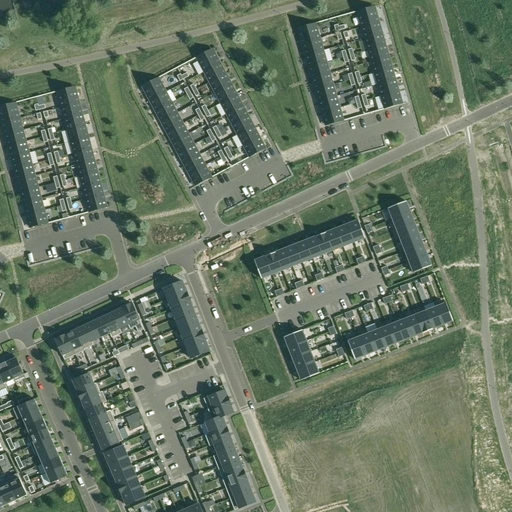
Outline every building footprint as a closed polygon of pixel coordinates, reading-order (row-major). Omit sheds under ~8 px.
[(358,16),(361,28),(379,22),(376,10),(358,16)] [(379,22),(361,28),(364,39),(382,34),(379,22)] [(302,44),(320,39),(317,27),(299,32),(302,44)] [(382,34),(364,39),(368,50),(386,45),(382,34)] [(302,44),(305,56),(323,51),(320,39),(302,44)] [(368,50),(371,62),(389,57),(386,45),(368,50)] [(327,62),(323,51),(305,56),(309,67),(327,62)] [(204,72),(220,63),(214,52),(198,61),(204,72)] [(371,62),(374,73),(392,68),(389,57),(371,62)] [(309,67),(312,79),(330,74),(327,62),(309,67)] [(220,63),(204,72),(209,83),(226,74),(220,63)] [(377,85),(395,80),(392,68),(374,73),(377,85)] [(226,74),(209,83),(215,93),(231,84),(226,74)] [(333,85),(330,74),(312,79),(315,90),(333,85)] [(381,96),(399,91),(395,80),(377,85),(381,96)] [(144,90),(150,101),(166,92),(160,81),(144,90)] [(215,93),(221,104),(237,95),(231,84),(215,93)] [(319,102),(336,97),(333,85),(315,90),(319,102)] [(58,95),(61,107),(79,103),(76,91),(58,95)] [(402,103),(399,91),(381,96),(384,108),(402,103)] [(166,92),(150,101),(155,111),(172,103),(166,92)] [(243,105),(237,95),(221,104),(226,114),(243,105)] [(322,113),(340,108),(336,97),(319,102),(322,113)] [(64,119),(82,114),(79,103),(61,107),(64,119)] [(172,103),(155,111),(161,122),(177,113),(172,103)] [(248,116),(243,105),(226,114),(232,125),(248,116)] [(0,110),(0,116),(2,123),(20,118),(17,106),(0,110)] [(340,108),(322,113),(325,125),(343,120),(340,108)] [(161,122),(166,132),(183,124),(177,113),(161,122)] [(85,126),(82,114),(64,119),(67,130),(85,126)] [(237,135),(254,126),(248,116),(232,125),(237,135)] [(2,123),(5,135),(23,130),(20,118),(2,123)] [(172,143),(188,134),(183,124),(166,132),(172,143)] [(67,130),(70,142),(88,137),(85,126),(67,130)] [(254,126),(237,135),(243,146),(259,137),(254,126)] [(26,141),(23,130),(5,135),(8,146),(26,141)] [(178,153),(194,145),(188,134),(172,143),(178,153)] [(91,149),(88,137),(70,142),(73,153),(91,149)] [(265,148),(259,137),(243,146),(249,157),(265,148)] [(29,153),(26,141),(8,146),(11,158),(29,153)] [(178,153),(183,164),(200,155),(194,145),(178,153)] [(94,160),(91,149),(73,153),(76,165),(94,160)] [(14,169),(32,164),(29,153),(11,158),(14,169)] [(205,166),(200,155),(183,164),(189,174),(205,166)] [(76,165),(79,177),(98,172),(94,160),(76,165)] [(17,181),(35,176),(32,164),(14,169),(17,181)] [(211,177),(205,166),(189,174),(195,185),(211,177)] [(98,172),(79,177),(83,188),(101,183),(98,172)] [(17,181),(20,192),(38,187),(35,176),(17,181)] [(86,200),(104,195),(101,183),(83,188),(86,200)] [(23,204),(41,199),(38,187),(20,192),(23,204)] [(104,195),(86,200),(89,212),(107,207),(104,195)] [(44,210),(41,199),(23,204),(26,215),(44,210)] [(406,201),(388,208),(392,220),(410,212),(406,201)] [(47,222),(44,210),(26,215),(30,227),(47,222)] [(410,212),(392,220),(396,230),(415,223),(410,212)] [(358,220),(346,225),(353,243),(365,238),(358,220)] [(415,223),(396,230),(401,241),(419,234),(415,223)] [(346,225),(336,229),(343,247),(353,243),(346,225)] [(336,229),(326,233),(333,251),(343,247),(336,229)] [(326,233),(316,236),(323,255),(333,251),(326,233)] [(419,234),(401,241),(405,251),(423,244),(419,234)] [(316,236),(306,240),(313,259),(323,255),(316,236)] [(306,240),(296,244),(303,263),(313,259),(306,240)] [(296,244),(286,248),(293,267),(303,263),(296,244)] [(423,244),(405,251),(409,262),(427,255),(423,244)] [(286,248),(276,252),(283,270),(293,267),(286,248)] [(276,252),(266,256),(273,274),(283,270),(276,252)] [(427,255),(409,262),(413,273),(431,266),(427,255)] [(266,256),(254,261),(261,279),(273,274),(266,256)] [(168,300),(187,293),(187,292),(182,282),(163,289),(168,300)] [(187,293),(168,300),(171,309),(191,302),(187,293)] [(175,319),(194,312),(190,302),(191,302),(171,309),(175,319)] [(446,303),(435,307),(442,326),(453,321),(446,303)] [(121,308),(121,309),(131,329),(135,327),(138,332),(144,330),(143,328),(141,324),(132,304),(131,304),(121,308)] [(435,307),(425,311),(432,329),(442,326),(435,307)] [(121,309),(112,313),(121,333),(122,333),(121,332),(120,329),(128,325),(130,328),(130,329),(131,329),(121,309)] [(425,311),(416,315),(423,333),(432,329),(425,311)] [(198,321),(194,312),(175,319),(179,328),(198,321)] [(112,313),(103,317),(112,338),(121,333),(112,313)] [(416,315),(406,318),(413,337),(423,333),(416,315)] [(103,317),(93,322),(101,338),(110,334),(112,338),(103,317)] [(406,318),(397,322),(404,340),(413,337),(406,318)] [(198,321),(179,328),(183,338),(202,330),(201,330),(198,321)] [(93,322),(84,326),(93,345),(94,345),(92,342),(101,338),(93,322)] [(397,322),(387,326),(394,344),(404,340),(397,322)] [(84,326),(75,330),(84,351),(85,351),(84,350),(93,345),(84,326)] [(387,326),(378,330),(385,348),(394,344),(387,326)] [(75,330),(66,335),(75,355),(84,351),(75,330)] [(202,330),(183,338),(186,347),(205,340),(202,330)] [(302,330),(284,337),(288,348),(307,341),(302,330)] [(378,330),(368,333),(375,352),(385,348),(378,330)] [(368,333),(359,337),(366,355),(375,352),(368,333)] [(56,339),(55,340),(62,356),(64,360),(75,355),(66,335),(65,335),(55,339),(56,339)] [(359,337),(348,341),(355,360),(366,355),(359,337)] [(205,340),(186,347),(191,358),(210,351),(205,340)] [(307,341),(288,348),(292,359),(311,352),(307,341)] [(311,352),(292,359),(297,370),(315,362),(311,352)] [(6,362),(15,382),(25,377),(16,357),(6,362)] [(15,382),(6,362),(0,364),(0,374),(6,388),(7,388),(5,384),(13,380),(15,382)] [(315,362),(297,370),(301,381),(319,374),(315,362)] [(77,392),(96,384),(96,383),(94,384),(89,374),(73,381),(77,391),(77,392)] [(77,392),(81,401),(102,392),(100,393),(96,384),(77,392)] [(204,399),(208,410),(229,401),(227,396),(225,390),(204,399)] [(82,401),(86,410),(106,401),(102,392),(81,401),(82,401)] [(17,419),(39,410),(35,399),(13,409),(17,419)] [(106,401),(86,410),(90,420),(110,411),(110,410),(106,412),(102,404),(107,402),(106,401)] [(229,401),(208,410),(212,420),(222,416),(222,417),(234,412),(231,407),(231,406),(229,401)] [(26,427),(43,419),(39,410),(17,419),(18,420),(22,418),(26,427)] [(90,420),(94,429),(114,420),(110,411),(90,420)] [(143,419),(140,413),(133,416),(136,422),(143,419)] [(226,427),(222,417),(222,416),(212,420),(205,423),(210,433),(205,435),(226,427)] [(30,436),(47,428),(43,419),(26,427),(30,436)] [(98,439),(118,430),(114,420),(94,429),(98,439)] [(209,446),(231,438),(230,438),(231,437),(227,427),(226,427),(205,435),(209,446)] [(30,436),(28,437),(32,446),(51,438),(47,428),(30,436)] [(118,430),(98,439),(102,449),(123,440),(118,430)] [(51,438),(32,446),(36,456),(55,447),(51,438)] [(235,448),(231,438),(209,446),(210,446),(214,445),(218,454),(213,456),(214,457),(235,448)] [(104,454),(109,465),(128,457),(123,446),(104,454)] [(55,447),(36,456),(38,455),(42,464),(59,456),(55,447)] [(214,457),(218,467),(239,459),(235,448),(214,457)] [(59,456),(42,464),(46,473),(63,466),(59,456)] [(109,465),(113,475),(132,467),(128,457),(109,465)] [(243,470),(239,459),(218,467),(222,478),(243,470)] [(63,466),(46,473),(50,484),(68,476),(63,466)] [(132,467),(113,475),(117,485),(136,477),(132,467)] [(243,470),(222,478),(226,488),(247,480),(243,470)] [(17,474),(6,479),(16,501),(27,495),(17,474)] [(122,495),(140,487),(136,477),(117,485),(122,495)] [(0,492),(6,505),(16,501),(6,479),(0,481),(0,492)] [(230,499),(251,491),(247,480),(226,488),(230,499)] [(145,497),(140,487),(122,495),(126,505),(145,497)] [(256,502),(251,491),(230,499),(234,510),(256,502)]
